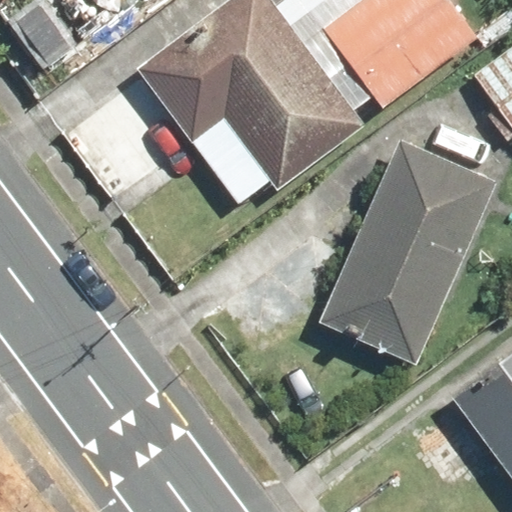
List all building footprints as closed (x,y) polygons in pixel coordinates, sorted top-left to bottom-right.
[(285,182),(365,120),(271,0),(224,0),(142,63),(200,137),(232,112),(285,182)] [(356,0),(325,26),(386,100),(474,29),(450,0),(356,0)] [(511,44),(482,69),(511,106),(511,44)] [(408,136),(324,318),(415,359),(499,178),(408,136)] [(511,363),(460,404),(511,470),(511,363)]
